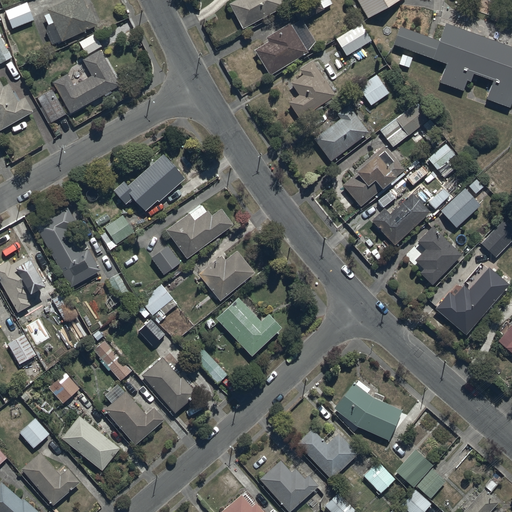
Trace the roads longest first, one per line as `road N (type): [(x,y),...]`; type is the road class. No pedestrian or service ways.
road 1 (residential): [(135,511),(358,307)]
road 2 (residential): [(194,85),(358,307)]
road 3 (residential): [(194,85),(0,201)]
road 4 (residential): [(358,307),(511,444)]
